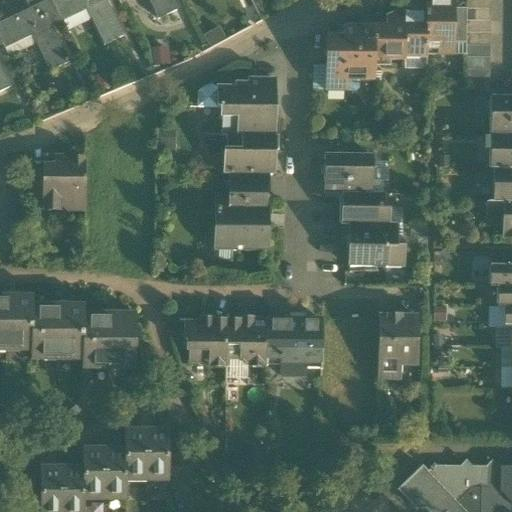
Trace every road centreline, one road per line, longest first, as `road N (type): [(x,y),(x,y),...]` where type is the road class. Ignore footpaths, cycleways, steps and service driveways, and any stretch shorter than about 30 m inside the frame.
road 1 (residential): [(297,21),(0,156)]
road 2 (residential): [(297,21),(302,292)]
